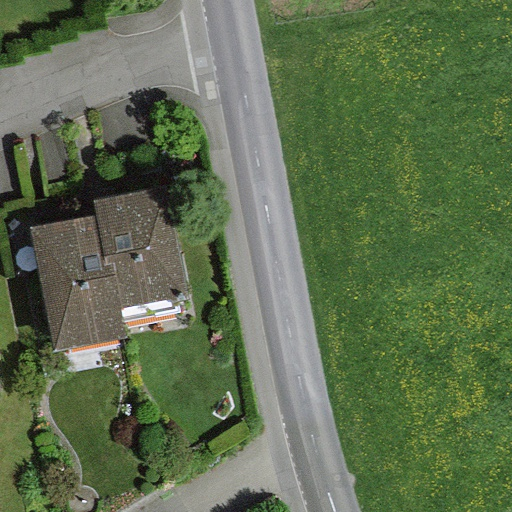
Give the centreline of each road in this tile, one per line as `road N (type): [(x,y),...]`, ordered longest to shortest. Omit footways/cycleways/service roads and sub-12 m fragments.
road 1 (residential): [(236,35),(314,442)]
road 2 (residential): [(236,35),(139,56),(0,117)]
road 3 (residential): [(314,442),(190,511)]
